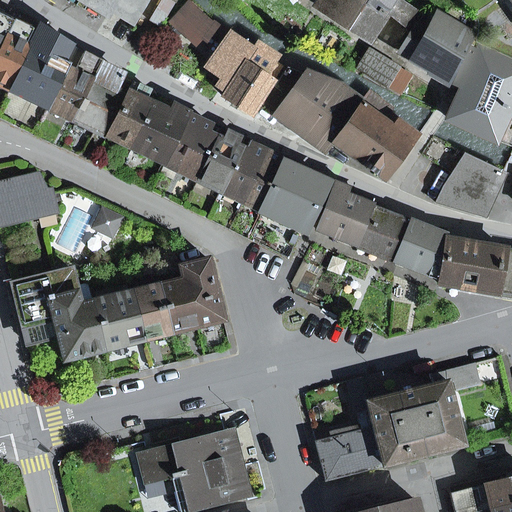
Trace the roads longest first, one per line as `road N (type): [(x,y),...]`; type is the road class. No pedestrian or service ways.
road 1 (residential): [(20,0),(195,106),(456,228),(511,239)]
road 2 (residential): [(0,140),(223,238),(238,256),(266,377)]
road 3 (residential): [(511,321),(266,377)]
road 4 (residential): [(266,377),(21,430)]
road 5 (residential): [(300,510),(511,456)]
road 6 (residential): [(266,377),(300,510)]
